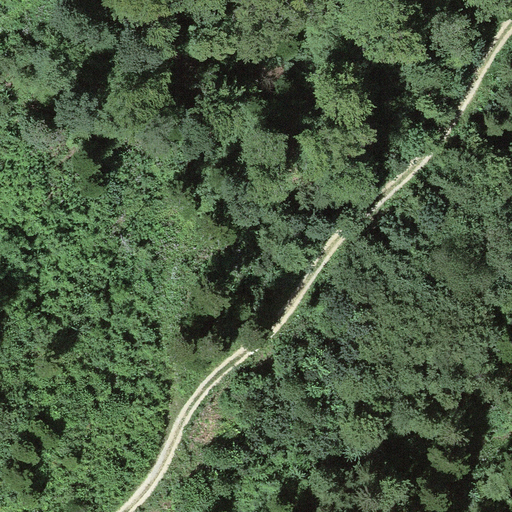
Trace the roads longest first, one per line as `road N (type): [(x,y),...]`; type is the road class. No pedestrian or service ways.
road 1 (track): [(117,511),(170,447),(213,372),(422,156),(511,34)]
road 2 (track): [(170,447),(167,321),(180,247),(206,198)]
